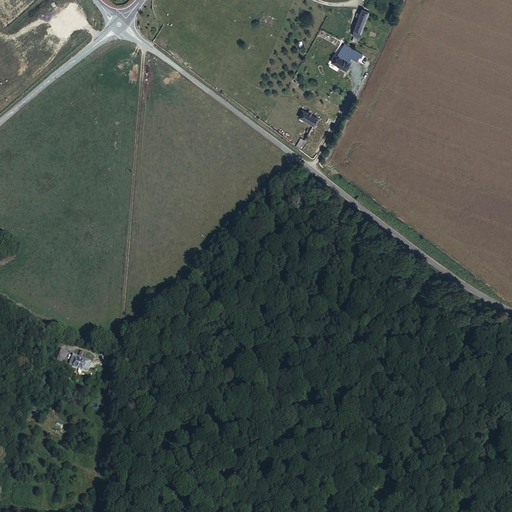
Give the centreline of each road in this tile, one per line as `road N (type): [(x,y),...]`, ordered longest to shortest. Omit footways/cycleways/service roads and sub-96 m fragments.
road 1 (track): [(145,44),(112,470),(91,473),(58,459)]
road 2 (tertiary): [(511,308),(302,165),(119,24)]
road 3 (track): [(118,362),(511,328)]
road 4 (tertiary): [(0,124),(119,24)]
